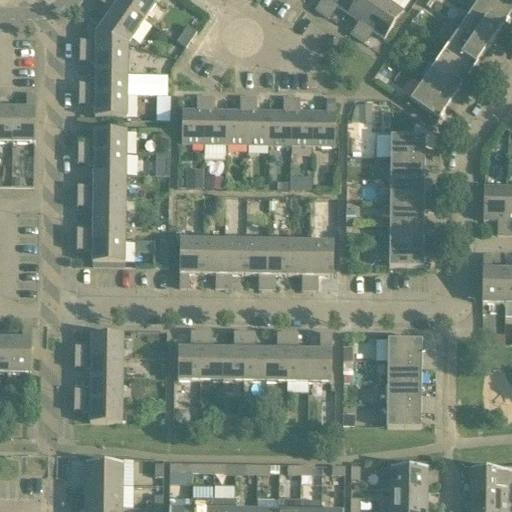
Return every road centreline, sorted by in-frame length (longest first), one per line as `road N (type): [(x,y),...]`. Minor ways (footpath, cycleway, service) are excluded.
road 1 (residential): [(52,307),(449,316),(462,296),(466,141),(511,74)]
road 2 (residential): [(52,307),(52,42),(43,20)]
road 3 (residential): [(51,511),(52,307)]
